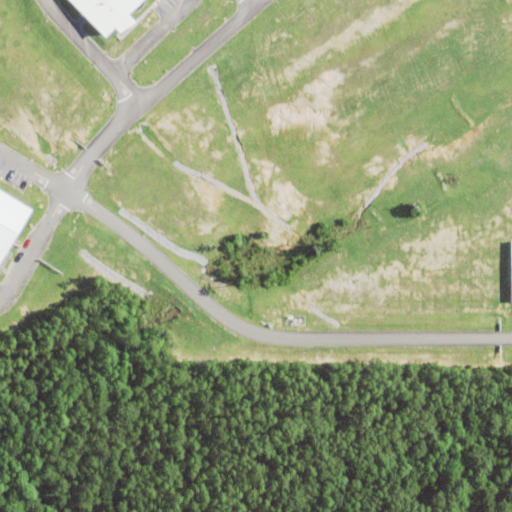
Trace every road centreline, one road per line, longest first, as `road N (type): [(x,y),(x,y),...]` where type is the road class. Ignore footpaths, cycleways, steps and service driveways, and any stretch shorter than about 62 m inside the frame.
road 1 (residential): [(0,151),(134,237),(245,329),(306,338),(511,337)]
road 2 (residential): [(63,190),(107,129),(257,0)]
